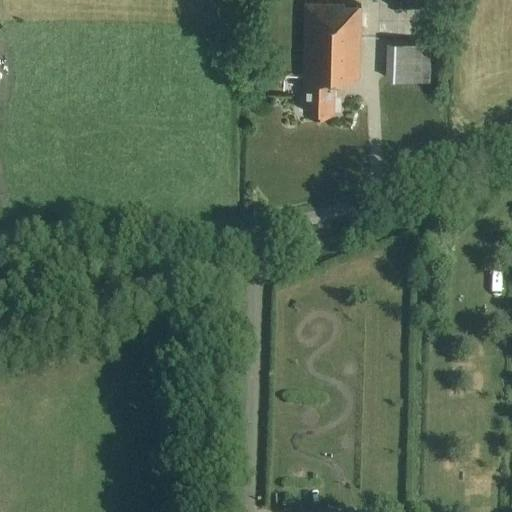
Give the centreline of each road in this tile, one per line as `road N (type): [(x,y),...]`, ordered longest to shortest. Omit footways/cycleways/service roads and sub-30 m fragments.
road 1 (unclassified): [(246,511),(255,236)]
road 2 (unclassified): [(255,236),(378,197),(511,141)]
road 3 (unclassified): [(255,236),(0,238)]
